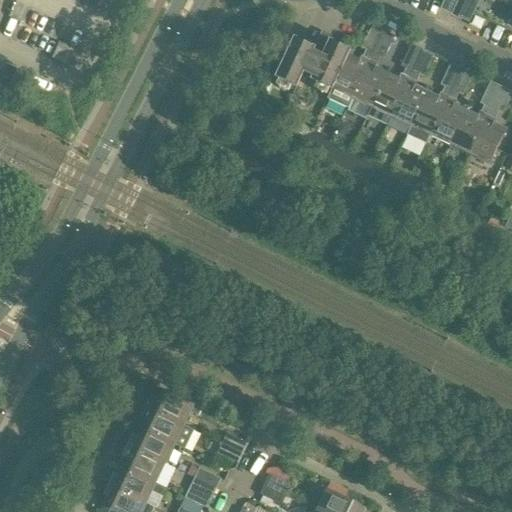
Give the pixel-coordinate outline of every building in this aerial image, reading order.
[(457,0),(444,0),(440,9),(451,15),(457,0)] [(466,0),(458,18),(469,23),(473,15),(479,2),(475,0),(466,0)] [(475,17),(471,26),(480,30),(484,21),(475,17)] [(363,62),(348,55),(331,90),(327,99),(346,109),(351,100),(384,32),(372,26),(362,49),(366,51),(362,57),(365,59),(363,62)] [(383,59),(394,37),(384,32),(351,100),(352,100),(347,111),(366,119),(367,116),(387,74),(372,67),(374,63),(376,64),(379,58),(383,59)] [(310,80),(331,90),(348,55),(350,51),(329,41),(327,45),(318,40),(314,49),(293,39),(275,79),(296,89),(303,74),(311,78),(310,80)] [(66,66),(74,49),(59,43),(51,59),(66,66)] [(367,116),(387,126),(391,118),(423,50),(412,45),(401,68),(405,70),(402,76),(404,77),(402,81),(387,74),(367,116)] [(434,55),(423,50),(391,118),(410,128),(426,93),(411,86),(413,82),(415,83),(419,76),(423,78),(434,55)] [(410,128),(407,135),(426,144),(429,137),(430,137),(462,68),(451,63),(440,86),(444,88),(441,95),(443,96),(441,100),(426,93),(410,128)] [(473,74),(462,68),(430,137),(450,146),(466,111),(451,104),(453,100),(455,101),(458,94),(462,96),(473,74)] [(450,146),(469,155),(501,87),(490,82),(480,104),(484,106),(481,113),(483,114),(481,118),(466,111),(450,146)] [(511,92),(501,87),(469,155),(489,165),(495,153),(506,130),(490,122),(492,118),(494,119),(498,113),(502,115),(511,92)] [(504,175),(499,172),(493,184),(499,186),(504,175)] [(62,333),(57,337),(64,344),(69,340),(62,333)] [(156,387),(146,408),(184,426),(190,412),(199,416),(205,403),(188,395),(185,401),(156,387)] [(184,426),(146,408),(137,427),(174,445),(180,448),(183,443),(177,440),(184,426)] [(137,427),(127,447),(165,465),(174,445),(137,427)] [(227,434),(222,444),(244,455),(248,445),(227,434)] [(222,444),(217,454),(239,465),(244,455),(222,444)] [(165,465),(127,447),(118,466),(155,484),(156,483),(162,486),(164,482),(158,479),(165,465)] [(118,466),(109,486),(146,504),(152,492),(161,497),(165,490),(155,485),(155,484),(118,466)] [(199,469),(194,479),(216,489),(220,480),(199,469)] [(269,475),(264,485),(286,496),(291,486),(269,475)] [(194,479),(185,498),(206,509),(216,489),(194,479)] [(330,483),(317,511),(320,511),(362,511),(365,508),(349,500),(352,494),(330,483)] [(264,485),(260,495),(281,505),(286,496),(264,485)] [(99,506),(109,511),(152,511),(155,508),(146,504),(109,486),(99,506)]
